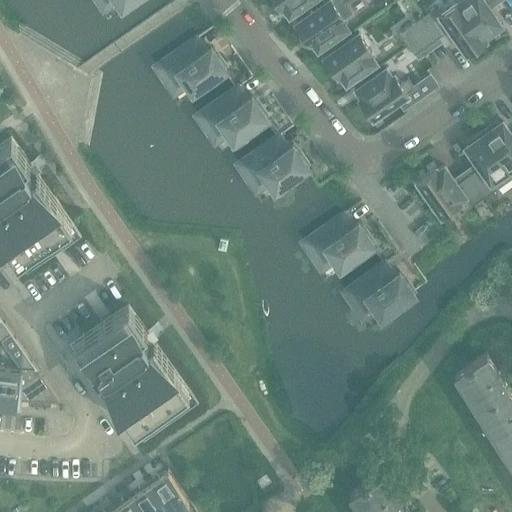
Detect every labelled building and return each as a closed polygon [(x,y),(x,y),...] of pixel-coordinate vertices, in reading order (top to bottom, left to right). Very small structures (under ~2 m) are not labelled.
[(97,0),(107,14),(126,0),(97,0)] [(276,0),(281,6),(283,5),(289,14),(308,0),(276,0)] [(347,27),(341,18),(343,17),(337,8),(345,2),(343,0),(326,0),(296,21),(309,40),(311,39),(317,48),(347,27)] [(486,3),(490,0),(456,0),(458,1),(484,39),(485,38),(498,28),(496,25),(500,22),(486,3)] [(436,5),(422,14),(441,41),(453,33),(466,51),(484,39),(458,1),(457,1),(439,14),(437,10),(439,9),(436,5)] [(422,14),(411,22),(429,49),(441,41),(422,14)] [(418,57),(429,49),(411,22),(399,30),(418,57)] [(358,31),(324,55),(338,74),(340,73),(346,81),(376,61),(370,52),(372,50),(365,42),(373,36),(366,26),(358,32),(358,31)] [(178,98),(227,64),(219,53),(217,55),(211,46),(205,50),(196,37),(155,65),(178,98)] [(385,66),(356,87),(362,96),(360,97),(373,116),(377,114),(379,117),(389,109),(387,106),(397,100),(403,109),(438,85),(430,73),(413,85),(408,77),(400,82),(394,74),(392,75),(385,66)] [(235,87),(197,113),(215,139),(229,130),(233,137),(263,117),(268,113),(263,107),(260,102),(258,104),(252,95),(246,99),(237,86),(235,87)] [(497,120),(482,130),(511,173),(511,134),(502,121),(499,123),(497,120)] [(483,196),(511,176),(511,173),(482,130),(468,141),(470,144),(466,146),(480,166),(468,174),(483,196)] [(0,236),(26,274),(64,247),(81,235),(11,135),(0,142),(0,236)] [(287,147),(278,135),(238,163),(261,196),(309,162),(301,151),(299,152),(293,143),(287,147)] [(464,210),(483,196),(468,174),(456,182),(444,164),(438,169),(436,167),(417,180),(420,184),(417,186),(424,197),(427,195),(441,214),(458,202),(464,210)] [(343,212),(337,217),(303,241),(326,273),(374,240),(366,229),(364,230),(358,221),(352,225),(343,212)] [(393,274),(384,261),(344,289),(367,322),(415,289),(407,278),(405,279),(399,270),(393,274)] [(73,341),(91,366),(92,368),(97,364),(103,373),(98,376),(143,441),(198,402),(128,302),(73,341)] [(0,332),(3,338),(12,332),(0,315),(0,332)] [(3,338),(1,339),(20,366),(36,367),(12,332),(3,338)] [(454,373),(475,408),(507,388),(485,353),(454,373)] [(20,367),(0,364),(0,397),(16,399),(20,399),(21,398),(59,400),(36,367),(20,366),(20,367)] [(511,395),(507,388),(475,408),(495,438),(511,427),(511,395)] [(511,427),(495,438),(511,465),(511,427)] [(168,469),(149,482),(170,511),(192,511),(195,510),(168,469)] [(348,492),(360,511),(385,511),(402,501),(394,488),(391,490),(380,472),(348,492)] [(170,511),(149,482),(132,494),(143,511),(170,511)] [(143,511),(132,494),(114,507),(117,511),(143,511)] [(409,511),(402,501),(385,511),(409,511)]
